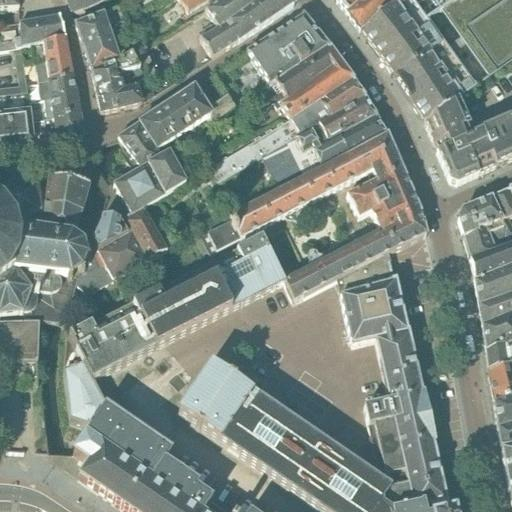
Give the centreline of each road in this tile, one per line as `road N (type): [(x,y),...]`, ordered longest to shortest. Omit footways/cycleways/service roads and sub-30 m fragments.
road 1 (residential): [(434,212),(460,308),(492,511)]
road 2 (residential): [(92,144),(312,2)]
road 3 (residential): [(312,2),(395,120),(434,212)]
road 4 (residential): [(92,144),(64,6)]
